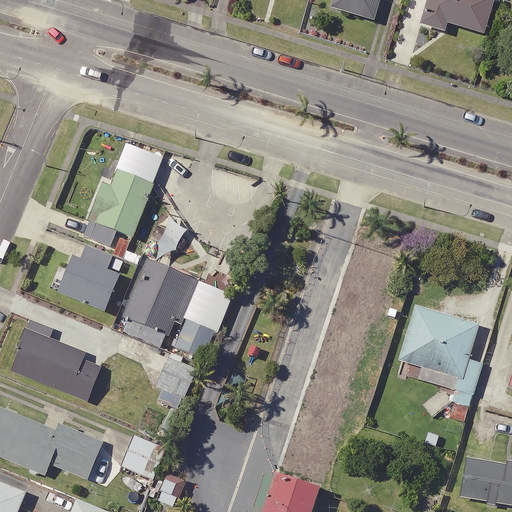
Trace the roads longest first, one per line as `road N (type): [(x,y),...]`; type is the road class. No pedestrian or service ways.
road 1 (residential): [(364,153),(248,462),(221,511)]
road 2 (secondary): [(70,22),(376,115)]
road 3 (secondary): [(364,153),(59,60)]
road 4 (residential): [(0,204),(59,60)]
road 5 (secondary): [(511,198),(364,153)]
road 6 (secondary): [(376,115),(511,156)]
